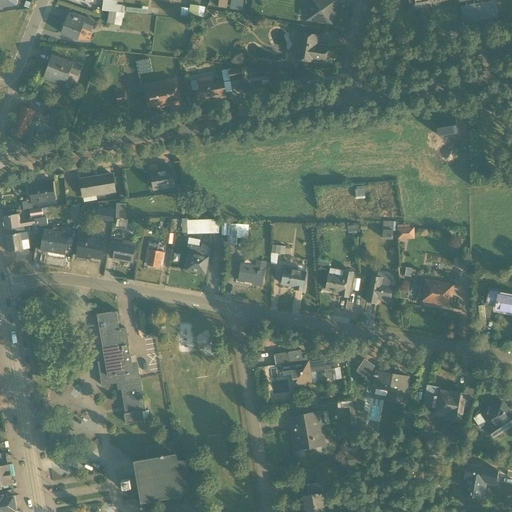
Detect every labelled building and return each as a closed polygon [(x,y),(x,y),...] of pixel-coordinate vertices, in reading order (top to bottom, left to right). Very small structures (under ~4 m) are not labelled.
[(0,0),(0,8),(16,6),(15,0),(0,0)] [(103,0),(102,0),(102,11),(109,12),(124,13),(147,15),(147,8),(117,5),(117,1),(103,0)] [(226,9),(227,0),(219,0),(218,8),(226,9)] [(231,0),(231,9),(243,10),(243,0),(231,0)] [(336,2),(327,0),(309,0),(306,19),(332,24),(336,2)] [(495,15),(493,1),(490,2),(489,0),(409,0),(411,9),(460,1),(461,6),(463,20),(465,19),(465,20),(495,15)] [(204,8),(190,5),(189,9),(181,7),(179,19),(189,21),(190,17),(202,19),(204,8)] [(124,13),(109,12),(106,24),(122,27),(124,13)] [(69,13),(61,34),(77,40),(82,29),(90,33),(94,23),(69,13)] [(217,24),(213,17),(205,21),(210,29),(217,24)] [(324,61),(326,48),(317,47),(319,36),(298,33),(294,61),(315,64),(315,60),(324,61)] [(81,67),(52,56),(44,78),(65,86),(70,74),(78,77),(81,67)] [(244,80),(241,67),(221,71),(223,82),(230,81),(230,82),(244,80)] [(279,85),(277,72),(269,74),(271,86),(279,85)] [(192,81),(191,83),(192,90),(194,91),(195,91),(197,101),(198,100),(213,97),(214,100),(226,98),(225,93),(232,92),(229,82),(223,83),(223,82),(214,83),(213,76),(197,80),(192,81)] [(173,79),(143,84),(148,108),(159,106),(159,108),(178,105),(173,79)] [(306,79),(292,81),(293,90),(307,87),(306,79)] [(36,112),(21,106),(10,134),(24,140),(26,135),(31,137),(36,123),(32,122),(36,112)] [(150,173),(153,191),(174,188),(171,168),(163,169),(163,171),(150,173)] [(493,170),(479,171),(480,181),(494,179),(493,170)] [(112,175),(80,180),(84,203),(97,201),(96,197),(115,194),(112,175)] [(22,203),(23,210),(32,209),(32,204),(54,200),(52,182),(51,182),(44,183),(44,185),(29,187),(31,201),(22,203)] [(355,190),(356,200),(365,199),(363,186),(356,187),(356,190),(355,190)] [(112,223),(115,209),(102,206),(102,209),(98,208),(96,220),(112,223)] [(18,215),(2,217),(4,230),(6,230),(24,227),(47,224),(45,217),(42,218),(41,209),(29,211),(30,220),(19,221),(18,215)] [(173,233),(175,220),(169,219),(166,232),(173,233)] [(187,234),(218,233),(218,220),(187,222),(187,220),(182,220),(182,233),(187,233),(187,234)] [(383,222),(382,239),(392,240),(393,231),(394,231),(396,222),(383,222)] [(228,224),(227,245),(236,245),(237,238),(247,239),(247,226),(228,224)] [(355,224),(347,225),(348,234),(356,233),(355,224)] [(397,226),(397,229),(396,229),(397,240),(412,239),(411,227),(408,227),(408,225),(397,226)] [(27,233),(25,233),(24,227),(6,230),(7,236),(5,236),(8,252),(30,249),(27,233)] [(45,230),(41,251),(64,255),(69,230),(58,228),(57,232),(45,230)] [(80,234),(76,257),(84,259),(85,256),(100,259),(103,241),(89,238),(89,236),(80,234)] [(191,246),(186,271),(204,274),(210,246),(199,244),(200,241),(188,238),(187,245),(191,246)] [(109,241),(106,258),(132,263),(135,243),(123,241),(122,243),(109,241)] [(158,246),(150,245),(147,266),(159,268),(162,253),(157,252),(158,246)] [(291,255),(291,250),(285,249),(285,247),(272,245),(270,264),(276,265),(278,254),(291,255)] [(252,284),(261,286),(265,262),(255,260),(254,266),(242,263),(238,280),(247,282),(247,281),(252,282),(252,284)] [(284,268),(281,285),(290,286),(295,287),(294,290),(302,291),(306,272),(284,268)] [(412,269),(406,268),(404,277),(410,278),(412,269)] [(345,271),(344,272),(329,269),(325,290),(340,293),(340,296),(349,298),(353,273),(345,271)] [(377,278),(371,277),(366,302),(376,304),(377,299),(389,302),(392,281),(387,275),(378,273),(377,278)] [(454,285),(424,279),(421,292),(424,292),(422,302),(448,307),(449,297),(452,297),(454,285)] [(413,291),(413,282),(401,282),(401,298),(409,297),(409,291),(413,291)] [(511,295),(489,292),(487,305),(496,306),(495,309),(509,311),(508,313),(511,313),(511,295)] [(101,386),(116,384),(140,380),(137,363),(132,364),(125,328),(122,328),(118,310),(96,314),(98,323),(105,361),(97,363),(101,386)] [(326,381),(341,379),(339,368),(338,368),(335,357),(325,358),(324,357),(309,360),(308,355),(304,355),(304,359),(302,359),(300,351),(288,353),(287,354),(286,354),(286,353),(273,355),(275,365),(281,364),(283,375),(292,374),(293,387),(317,383),(315,372),(324,370),(326,381)] [(373,367),(363,361),(356,372),(366,378),(373,367)] [(404,403),(408,378),(376,372),(373,389),(387,391),(386,400),(404,403)] [(145,411),(140,380),(116,384),(117,390),(121,390),(124,414),(125,424),(143,421),(144,423),(150,423),(148,411),(145,411)] [(421,406),(434,408),(433,416),(444,418),(444,420),(460,423),(465,395),(438,390),(438,388),(427,386),(425,395),(423,394),(421,406)] [(351,428),(357,427),(353,401),(337,404),(338,410),(340,410),(342,419),(349,418),(351,428)] [(511,425),(511,417),(502,402),(491,409),(489,407),(472,418),(479,429),(484,426),(492,438),(511,425)] [(431,412),(422,410),(417,437),(428,439),(432,422),(429,421),(431,412)] [(319,412),(289,418),(294,451),(325,445),(319,412)] [(147,459),(134,461),(137,479),(129,480),(121,481),(123,489),(130,488),(130,487),(138,486),(141,503),(182,496),(181,490),(190,486),(186,463),(176,461),(173,442),(144,447),(147,459)] [(362,465),(358,447),(346,449),(345,451),(345,456),(340,460),(342,469),(362,465)] [(0,488),(1,489),(0,486),(11,484),(8,465),(0,466),(0,488)] [(496,472),(467,466),(461,495),(482,499),(485,484),(493,486),(496,472)] [(334,497),(332,487),(325,488),(324,482),(306,485),(308,497),(302,498),(304,511),(325,511),(325,508),(326,507),(325,507),(324,501),(327,500),(327,498),(334,497)] [(13,511),(16,511),(13,496),(3,498),(2,495),(0,495),(0,511),(13,511)]
